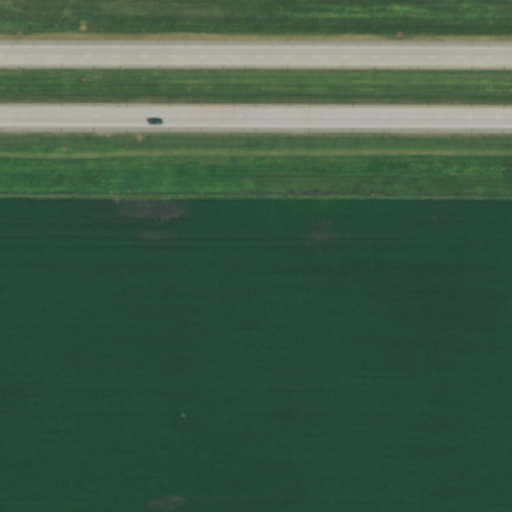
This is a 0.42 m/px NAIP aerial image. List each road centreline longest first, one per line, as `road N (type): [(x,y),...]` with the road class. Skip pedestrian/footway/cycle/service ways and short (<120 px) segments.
road 1 (primary): [(511,56),(0,54)]
road 2 (primary): [(0,119),(511,120)]
